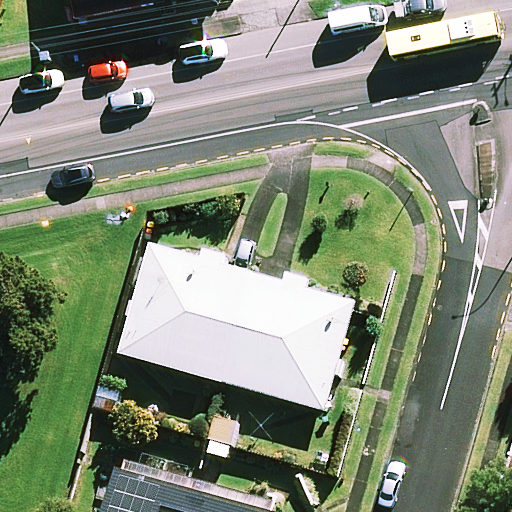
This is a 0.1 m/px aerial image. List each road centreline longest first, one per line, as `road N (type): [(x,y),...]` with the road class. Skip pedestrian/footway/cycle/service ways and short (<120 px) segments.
road 1 (tertiary): [(462,53),(0,141)]
road 2 (residential): [(412,511),(483,233),(484,165),(462,53)]
